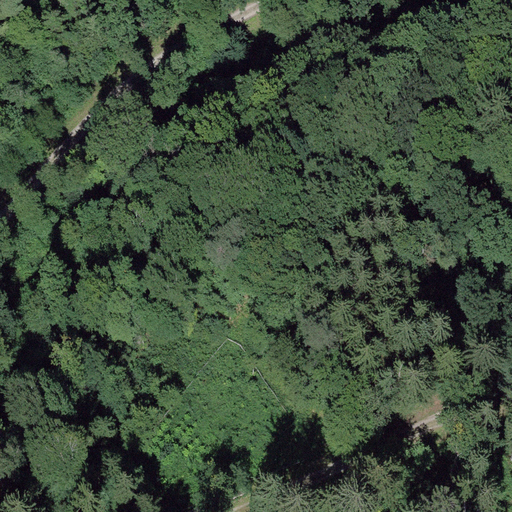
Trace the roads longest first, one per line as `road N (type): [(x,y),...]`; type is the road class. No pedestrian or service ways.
road 1 (track): [(0,230),(150,72),(264,0)]
road 2 (track): [(224,511),(511,393)]
